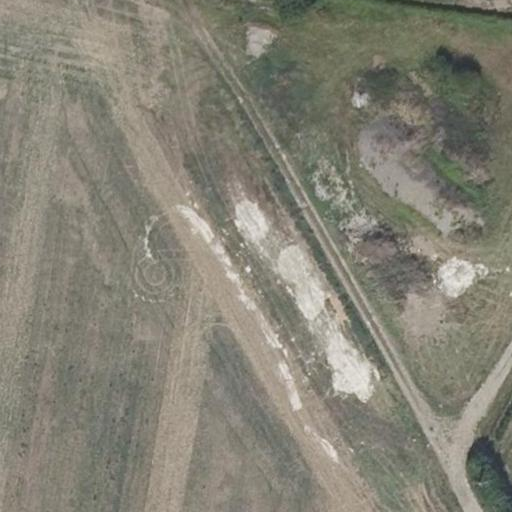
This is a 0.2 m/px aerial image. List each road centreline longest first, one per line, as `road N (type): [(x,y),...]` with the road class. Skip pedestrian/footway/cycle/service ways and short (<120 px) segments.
road 1 (track): [(448,464),(189,0)]
road 2 (track): [(511,350),(448,464)]
